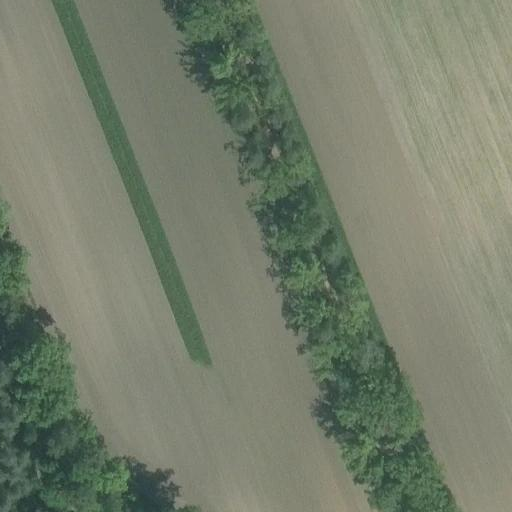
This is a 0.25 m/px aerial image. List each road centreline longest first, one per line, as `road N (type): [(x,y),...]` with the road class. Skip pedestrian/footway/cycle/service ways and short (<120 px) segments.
road 1 (track): [(412,511),(208,0)]
road 2 (track): [(101,511),(0,321)]
